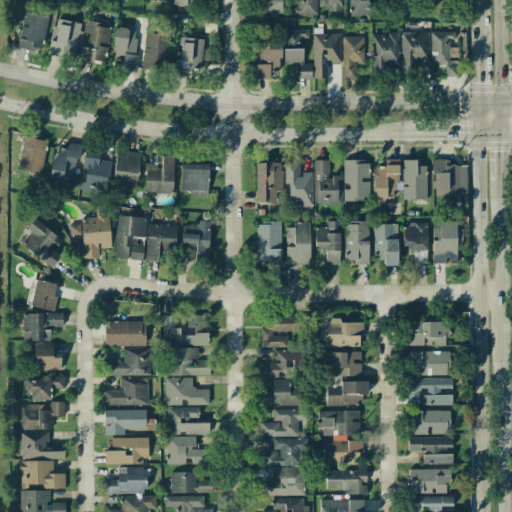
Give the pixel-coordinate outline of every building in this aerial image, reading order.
[(280,14),(280,0),(253,0),(253,2),(268,2),(268,13),(280,14)] [(316,14),(315,0),(290,0),(290,15),(316,14)] [(342,11),(341,0),(317,0),(318,7),(328,7),(328,12),(342,11)] [(348,0),(349,16),(375,15),(373,0),(348,0)] [(41,51),(48,16),(24,11),(17,47),(41,51)] [(81,24),(56,18),(47,52),(72,58),(81,24)] [(79,61),(103,64),(110,24),(85,20),(79,61)] [(121,67),(133,69),(138,30),(116,27),(112,56),(123,58),(121,67)] [(296,78),(311,79),(311,64),(302,64),(303,39),(308,39),(308,30),(283,30),(283,63),(296,63),(296,78)] [(400,32),(401,66),(414,66),(414,61),(429,61),(428,32),(400,32)] [(429,32),(430,64),(443,64),(444,77),(458,76),(457,61),(449,61),(449,39),(454,39),(454,32),(429,32)] [(371,68),(399,68),(399,33),(370,33),(371,68)] [(168,35),(144,34),(143,67),(167,67),(168,35)] [(340,63),(340,34),(312,34),(313,78),(328,78),(328,63),(340,63)] [(356,78),(355,64),(363,64),(363,36),(341,37),(342,78),(356,78)] [(203,39),(181,37),(180,60),(174,60),(173,74),(190,75),(190,68),(201,68),(201,62),(208,62),(208,49),(202,49),(203,39)] [(280,42),(256,42),(257,77),(281,77),(280,42)] [(17,170),(40,175),(47,139),(24,134),(17,170)] [(50,178),(73,182),(78,144),(67,142),(66,149),(55,147),(50,178)] [(110,161),(99,160),(99,152),(84,150),(82,167),(86,167),(84,187),(108,189),(110,161)] [(140,153),(116,150),(112,186),(136,189),(140,153)] [(173,156),(161,155),(161,169),(145,168),(145,192),(172,193),(173,156)] [(394,173),(399,173),(399,159),(384,159),(384,166),(373,166),(373,199),(395,199),(394,173)] [(312,160),(314,205),(342,204),(341,175),(329,176),(328,160),(312,160)] [(344,201),(368,201),(367,179),(369,179),(368,160),(343,160),(344,201)] [(299,161),(284,161),(283,183),(288,183),(288,206),(312,206),(312,172),(299,172),(299,161)] [(402,200),(426,199),(426,161),(402,162),(402,200)] [(282,191),(281,162),(255,162),(256,203),(268,202),(268,191),(282,191)] [(466,196),(467,163),(431,162),(431,173),(435,173),(434,195),(466,196)] [(208,164),(181,163),(180,190),(191,190),(191,197),(207,198),(208,164)] [(98,258),(98,248),(110,248),(108,212),(95,212),(95,218),(81,218),(82,258),(98,258)] [(114,258),(126,259),(127,236),(144,237),(145,217),(116,216),(114,258)] [(53,250),(62,239),(34,218),(26,228),(30,231),(20,244),(51,268),(61,256),(53,250)] [(432,263),(456,262),(455,220),(431,221),(432,263)] [(340,221),(326,221),(326,227),(315,227),(314,249),(325,249),(325,264),(339,264),(340,221)] [(368,221),(343,222),(344,260),(354,260),(354,264),(368,264),(368,221)] [(182,222),(181,247),(195,248),(194,259),(208,260),(209,223),(182,222)] [(256,222),(256,260),(269,260),(269,264),(280,264),(280,222),(256,222)] [(310,222),(293,222),(293,228),(286,227),(285,265),(309,265),(310,222)] [(426,222),(403,223),(403,246),(411,246),(411,263),(427,263),(426,222)] [(176,224),(147,223),(145,261),(158,262),(159,248),(175,249),(176,224)] [(81,235),(80,224),(69,225),(69,235),(81,235)] [(397,224),(373,224),(373,258),(384,258),(384,266),(397,265),(397,224)] [(129,259),(142,260),(143,244),(130,244),(129,259)] [(55,284),(32,278),(25,304),(53,311),(57,295),(53,294),(55,284)] [(62,327),(62,313),(22,314),(23,342),(49,341),(49,327),(62,327)] [(162,315),(162,339),(174,339),(174,346),(208,346),(208,330),(205,330),(205,315),(186,315),(186,330),(178,330),(178,315),(162,315)] [(259,347),(286,347),(286,333),(297,333),(297,317),(265,317),(265,327),(259,327),(259,347)] [(104,321),(104,345),(145,346),(145,321),(104,321)] [(320,346),(361,347),(362,321),(329,321),(329,323),(321,323),(320,346)] [(406,345),(447,346),(447,322),(406,321),(406,345)] [(52,342),(33,342),(33,370),(60,370),(60,353),(52,354),(52,342)] [(209,375),(209,360),(197,360),(197,347),(168,348),(169,376),(209,375)] [(149,375),(149,348),(122,348),(123,361),(105,361),(105,376),(149,375)] [(300,406),(301,350),(274,350),(273,362),(260,362),(259,377),(272,377),(271,391),(260,391),(259,405),(300,406)] [(448,374),(448,351),(407,352),(407,375),(448,374)] [(360,375),(360,352),(319,352),(320,376),(360,375)] [(326,406),(353,405),(353,398),(367,398),(366,381),(343,381),(343,376),(335,376),(335,385),(325,385),(326,406)] [(27,378),(27,400),(51,399),(50,389),(63,388),(63,377),(27,378)] [(147,405),(146,383),(138,383),(138,377),(119,378),(119,390),(103,391),(104,406),(147,405)] [(165,405),(208,404),(208,389),(191,389),(191,377),(164,377),(165,405)] [(451,378),(407,379),(407,391),(423,391),(423,405),(451,405),(451,395),(440,395),(440,389),(452,388),(451,378)] [(18,429),(51,430),(51,415),(63,415),(63,403),(19,403),(18,429)] [(195,407),(167,407),(167,434),(208,434),(208,419),(196,419),(195,407)] [(123,429),(145,428),(145,409),(103,410),(104,435),(124,435),(123,429)] [(260,436),(298,436),(297,420),(306,420),(306,409),(272,409),(272,422),(259,422),(260,436)] [(317,411),(317,428),(322,428),(322,436),(331,435),(331,440),(319,440),(320,465),(363,464),(362,440),(344,441),(344,435),(359,435),(359,410),(317,411)] [(449,410),(408,411),(409,434),(449,434),(449,410)] [(47,431),(19,431),(19,460),(19,487),(41,487),(41,488),(64,488),(64,473),(52,473),(52,459),(64,459),(64,444),(48,444),(47,431)] [(195,436),(166,436),(165,463),(206,464),(206,449),(195,449),(195,436)] [(104,464),(142,464),(141,457),(147,457),(147,437),(111,438),(111,450),(104,450),(104,464)] [(451,438),(407,437),(407,450),(423,450),(422,464),(451,464),(452,451),(451,451),(451,438)] [(262,451),(262,465),(300,465),(300,438),(273,438),(273,450),(277,450),(277,451),(262,451)] [(105,511),(147,511),(148,509),(156,509),(156,495),(143,495),(142,467),(116,467),(117,479),(104,479),(105,494),(119,494),(120,509),(106,509),(105,511)] [(261,496),(303,495),(302,467),(274,468),(274,481),(260,481),(261,496)] [(347,494),(366,494),(366,469),(325,470),(326,488),(347,488),(347,494)] [(445,493),(445,485),(450,485),(450,469),(408,469),(408,493),(445,493)] [(169,472),(170,493),(211,493),(211,477),(196,477),(196,472),(169,472)] [(203,495),(163,496),(164,507),(173,506),(173,511),(211,511),(211,509),(203,509),(203,495)] [(452,496),(408,496),(408,509),(427,508),(427,511),(440,511),(440,507),(453,506),(452,496)] [(362,511),(362,499),(321,500),(320,511),(362,511)]
